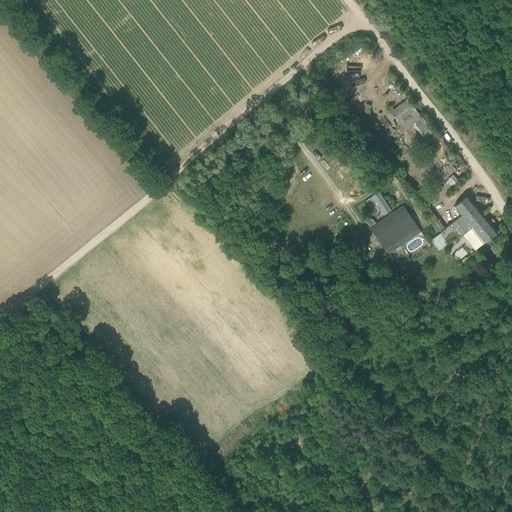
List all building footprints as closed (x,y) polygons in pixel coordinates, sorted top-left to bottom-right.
[(378,78),(385,73),(379,64),(372,69),(378,78)] [(415,145),(433,131),(407,99),(390,113),(415,145)] [(370,111),(371,105),(365,104),(364,110),(362,117),(369,118),(370,111)] [(380,120),(384,117),(380,111),(376,114),(380,120)] [(446,157),(452,165),(456,162),(450,153),(446,157)] [(415,188),(420,193),(425,187),(421,183),(418,180),(416,177),(413,174),(408,168),(403,173),(408,179),(408,178),(416,187),(415,188)] [(445,182),(442,187),(449,191),(452,186),(458,179),(452,174),(445,182)] [(483,214),(467,195),(454,206),(462,215),(445,229),(439,220),(433,224),(441,234),(431,241),(439,251),(448,245),(447,242),(458,236),(465,230),(466,232),(473,227),(470,224),(483,214)] [(423,197),(419,201),(425,209),(428,206),(430,205),(423,197)] [(380,242),(385,250),(416,229),(401,206),(370,227),(380,242)] [(470,224),(473,227),(485,242),(497,232),(483,214),(470,224)] [(475,268),(473,260),(465,262),(468,270),(475,268)]
